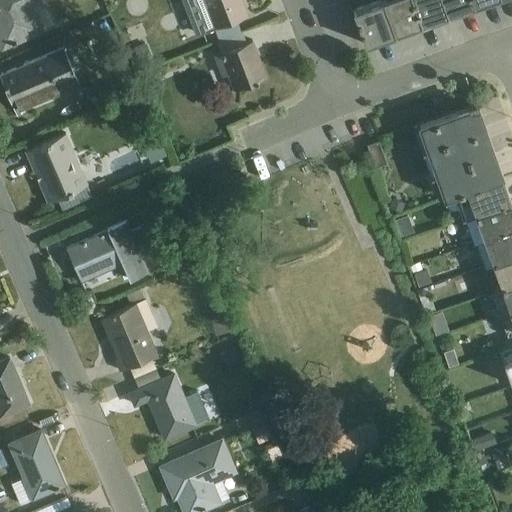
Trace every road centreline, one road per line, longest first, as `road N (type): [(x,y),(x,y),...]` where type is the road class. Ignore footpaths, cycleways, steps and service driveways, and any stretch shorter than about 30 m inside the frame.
road 1 (residential): [(131,511),(0,210)]
road 2 (residential): [(344,109),(508,49)]
